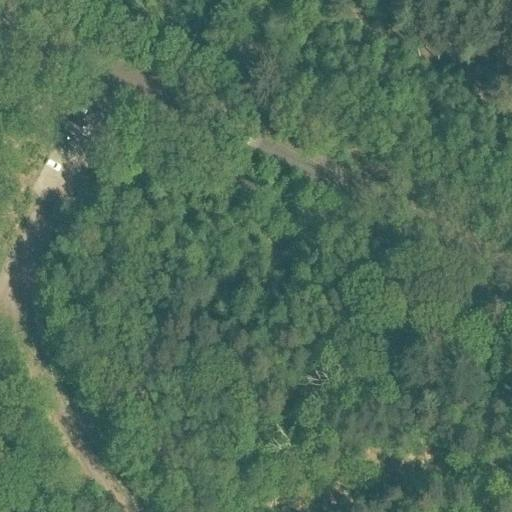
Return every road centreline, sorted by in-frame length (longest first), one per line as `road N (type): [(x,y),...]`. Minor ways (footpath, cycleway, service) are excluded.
road 1 (tertiary): [(511,274),(0,16)]
road 2 (track): [(21,281),(33,360),(123,511)]
road 3 (track): [(278,0),(216,123)]
